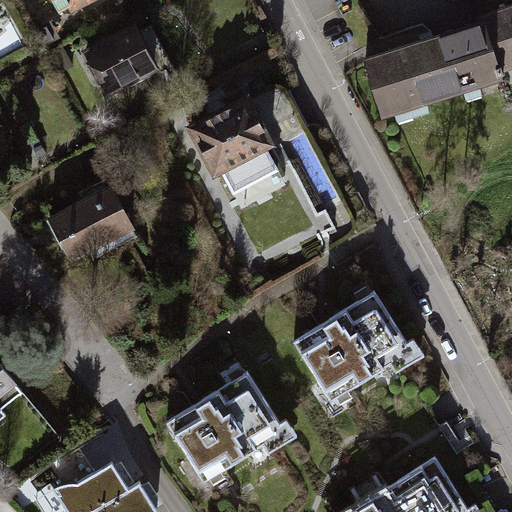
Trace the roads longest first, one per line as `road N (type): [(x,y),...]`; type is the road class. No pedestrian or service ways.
road 1 (residential): [(511,438),(275,0)]
road 2 (residential): [(0,232),(86,340),(110,388)]
